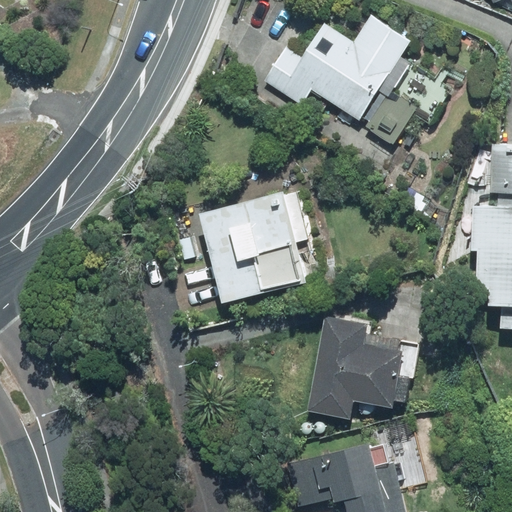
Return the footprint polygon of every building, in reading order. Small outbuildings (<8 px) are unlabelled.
[(407,59),(417,44),(378,18),(361,46),(331,26),(308,60),(290,49),(268,82),(307,107),(317,91),(365,123),(368,119),(375,123),(372,129),(398,146),(423,110),(398,94),(416,65),(407,59)] [(511,142),(499,142),(498,190),(504,190),(504,205),(482,205),(482,249),(487,249),(486,288),(500,289),(500,306),(508,306),(508,328),(511,327),(511,142)] [(350,170),(333,158),(324,171),(341,182),(350,170)] [(317,243),(305,195),(293,198),(292,195),(208,217),(231,307),(316,286),(305,246),(317,243)] [(362,405),(402,412),(412,355),(406,354),(408,344),(374,337),(376,328),(331,320),(313,415),(358,423),(362,405)] [(433,430),(429,413),(417,416),(421,433),(433,430)] [(385,468),(380,448),(336,459),(335,454),(290,466),(302,510),(342,499),(344,508),(354,506),(355,511),(411,511),(399,465),(385,468)]
